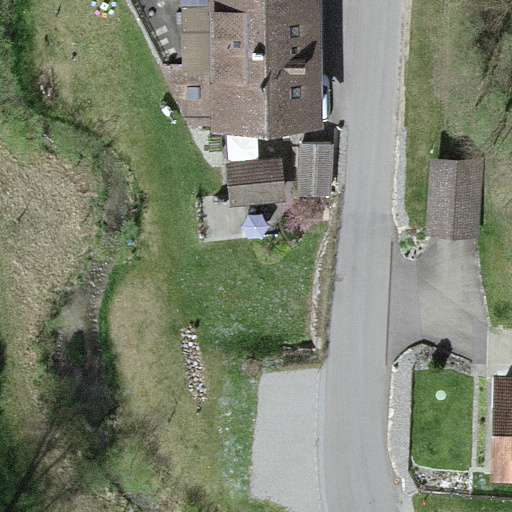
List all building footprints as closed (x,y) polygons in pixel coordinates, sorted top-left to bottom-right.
[(310,117),(308,0),(134,0),(189,119),(310,117)] [(327,147),(300,147),(300,189),(327,190),(327,147)] [(277,166),(227,167),(228,196),(278,194),(277,166)] [(475,168),(432,166),(429,229),(472,229),(475,168)] [(511,378),(497,378),(495,462),(511,461),(511,378)]
